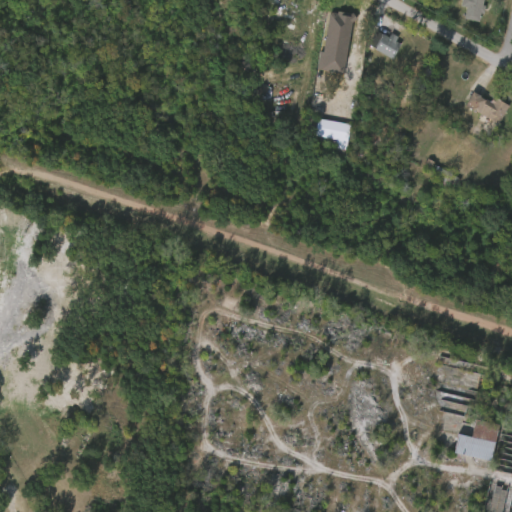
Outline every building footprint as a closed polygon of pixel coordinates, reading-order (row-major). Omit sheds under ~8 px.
[(454,16),(452,28),(468,31),(474,0),(473,0),(458,0),(457,4),(451,3),(448,15),(454,16)] [(483,0),(482,5),(484,6),(482,14),(480,13),(478,22),(463,18),(465,7),(459,6),(460,0),(483,0)] [(382,33),(389,36),(392,32),(398,36),(396,40),(401,43),(392,58),(368,43),(376,29),(382,33)] [(380,67),(388,49),(370,41),(362,59),(380,67)] [(482,97),(492,101),(494,96),(496,98),(497,96),(510,105),(500,123),(466,104),(474,90),(482,95),(481,96),(482,97)] [(452,117),(488,131),(496,113),(483,108),(482,111),(458,102),(452,117)] [(460,178),(456,185),(450,182),(447,187),(433,180),(436,174),(431,171),(435,164),(460,178)] [(500,424),(492,462),(455,455),(459,435),(473,438),(477,419),(500,424)] [(486,433),(462,428),(459,446),(445,443),(441,462),(479,470),(486,433)]
